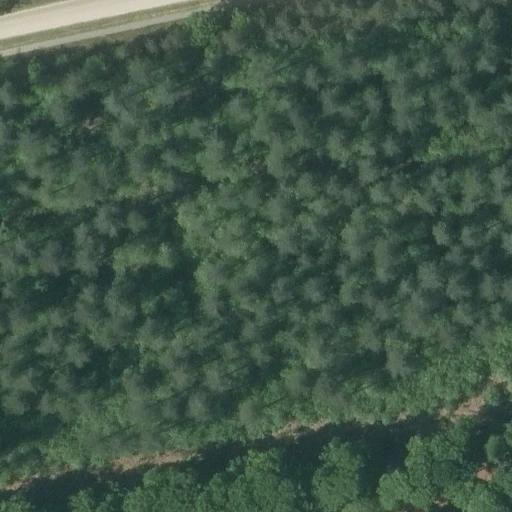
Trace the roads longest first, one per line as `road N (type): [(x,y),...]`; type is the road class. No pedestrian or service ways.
road 1 (track): [(0,446),(511,380)]
road 2 (unclassified): [(0,29),(140,0)]
